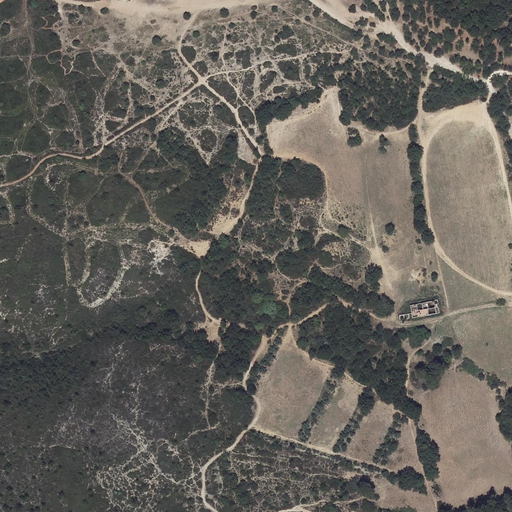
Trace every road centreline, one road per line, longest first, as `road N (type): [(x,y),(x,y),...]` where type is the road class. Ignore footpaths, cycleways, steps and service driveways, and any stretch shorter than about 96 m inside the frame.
road 1 (track): [(436,318),(442,311),(414,122),(432,60)]
road 2 (track): [(442,511),(407,376),(409,354),(427,344),(436,318)]
road 3 (track): [(232,1),(172,8),(61,0)]
